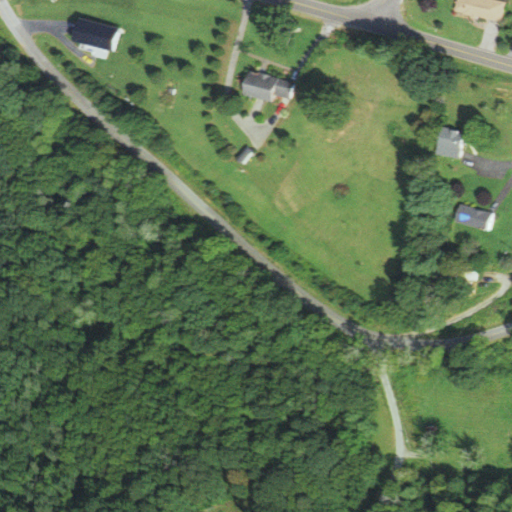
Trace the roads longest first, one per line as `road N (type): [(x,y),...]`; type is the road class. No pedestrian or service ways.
road 1 (residential): [(511,325),(428,344),(382,340),(342,325),(69,90),(0,1)]
road 2 (tertiary): [(288,0),(511,65)]
